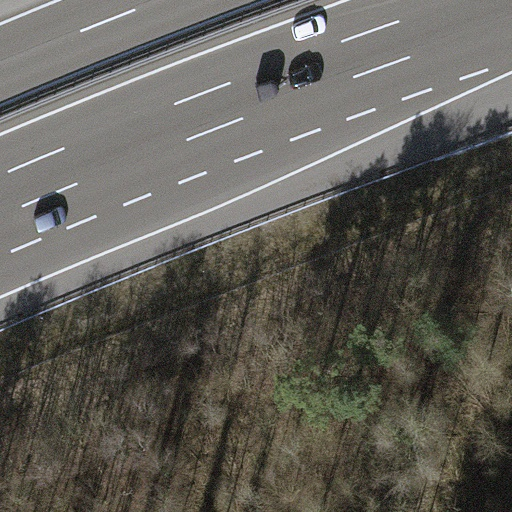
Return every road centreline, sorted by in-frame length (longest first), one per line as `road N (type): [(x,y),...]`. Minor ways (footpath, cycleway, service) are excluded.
road 1 (motorway): [(0,197),(511,3)]
road 2 (motorway): [(166,0),(0,66)]
